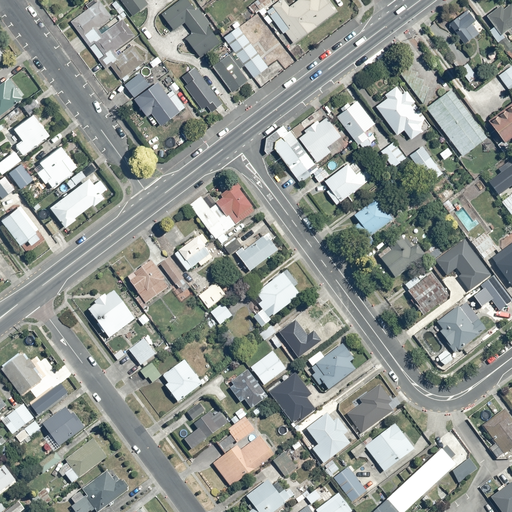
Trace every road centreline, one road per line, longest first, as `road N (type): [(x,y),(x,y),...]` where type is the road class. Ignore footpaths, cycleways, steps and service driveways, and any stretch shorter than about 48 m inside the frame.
road 1 (residential): [(232,141),(414,384),(435,397),(456,395),(511,356)]
road 2 (residential): [(30,293),(189,511)]
road 3 (residential): [(3,0),(152,201)]
road 4 (secondary): [(232,141),(396,17)]
road 5 (secondary): [(30,293),(152,201)]
